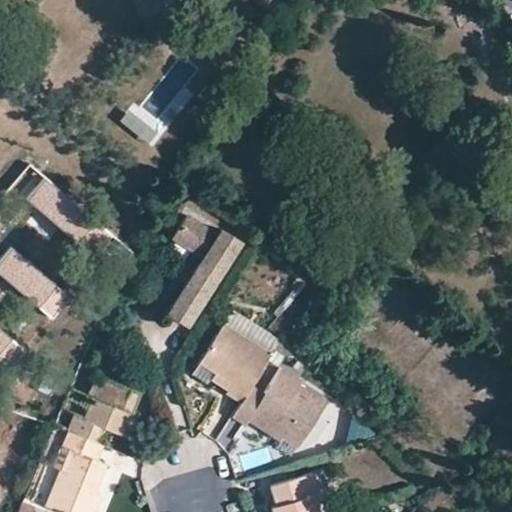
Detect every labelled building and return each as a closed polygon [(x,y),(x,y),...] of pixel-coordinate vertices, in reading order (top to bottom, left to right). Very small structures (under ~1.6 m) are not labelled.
[(190,217),(175,240),(203,259),(168,315),(188,328),(242,244),(222,231),(219,236),(190,217)] [(273,354),(281,341),(232,309),(224,321),(273,354)] [(261,372),(273,354),(224,321),(199,358),(216,369),(234,381),(230,388),(228,391),(243,401),(261,372)] [(106,366),(101,377),(120,384),(124,373),(106,366)] [(216,369),(211,375),(230,388),(234,381),(216,369)] [(251,422),(259,409),(274,418),(269,426),(286,436),(301,446),(328,404),(301,387),(304,382),(283,369),(275,381),(261,372),(243,401),(232,417),(248,426),(251,422)] [(101,377),(94,374),(86,393),(93,396),(101,377)] [(134,418),(127,415),(129,409),(130,408),(137,391),(120,384),(101,377),(93,396),(83,419),(74,416),(67,430),(70,431),(97,442),(103,427),(127,437),(134,418)] [(134,418),(137,412),(130,408),(129,409),(127,415),(134,418)] [(259,409),(251,422),(282,442),(286,436),(269,426),(274,418),(259,409)] [(0,481),(15,448),(0,441),(0,432),(5,422),(0,420),(0,481)] [(96,459),(103,444),(97,442),(70,431),(54,468),(59,470),(67,474),(52,511),(55,511),(86,511),(94,494),(107,464),(96,459)] [(67,474),(59,470),(44,508),(52,511),(67,474)] [(312,470),(272,483),(278,503),(273,505),(274,511),(320,511),(315,493),(319,491),(312,470)] [(86,511),(95,511),(102,497),(94,494),(86,511)]
